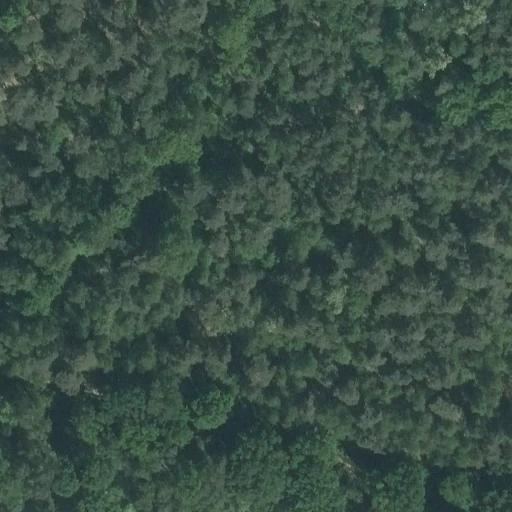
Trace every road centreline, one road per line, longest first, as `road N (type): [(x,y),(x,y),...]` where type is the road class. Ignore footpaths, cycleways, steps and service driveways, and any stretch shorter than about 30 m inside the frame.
road 1 (track): [(0,374),(511,479)]
road 2 (track): [(248,0),(0,308)]
